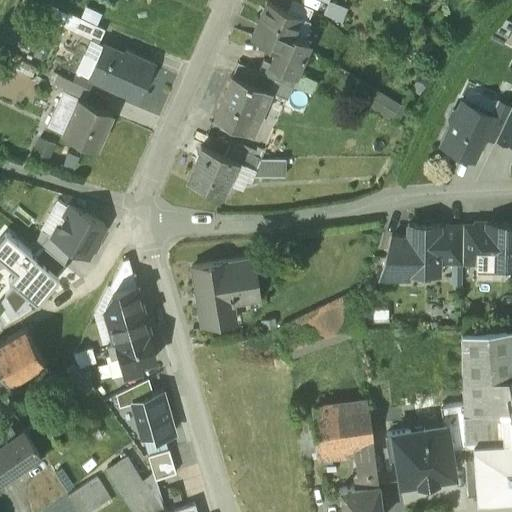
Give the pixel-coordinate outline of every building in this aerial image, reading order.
[(311,7),(294,0),(290,0),(286,10),(306,18),(311,7)] [(286,10),(266,1),(251,36),(276,47),(270,61),(269,62),(294,73),(294,72),(307,40),(299,37),(306,18),(286,10)] [(103,27),(79,16),(73,30),(97,40),(103,27)] [(131,57),(100,43),(87,74),(138,97),(153,64),(132,54),(131,57)] [(294,73),(269,62),(270,61),(263,58),(258,70),(292,85),(298,73),(294,72),(294,73)] [(90,87),(57,72),(51,85),(75,96),(76,95),(85,99),(90,87)] [(269,90),(230,74),(212,115),(243,129),(255,101),(263,105),(269,90)] [(383,90),(374,106),(400,121),(410,105),(383,90)] [(85,99),(76,95),(75,96),(60,130),(95,145),(110,111),(85,99)] [(511,106),(498,100),(491,116),(492,116),(483,137),(495,143),(497,139),(511,106)] [(491,116),(461,102),(458,109),(453,111),(450,118),(451,123),(442,144),(472,158),(483,137),(492,116),(491,116)] [(511,135),(511,106),(497,139),(510,145),(511,142),(510,141),(511,135)] [(52,155),(57,139),(43,135),(38,151),(52,155)] [(247,152),(227,143),(222,155),(234,160),(234,161),(242,163),(247,152)] [(200,145),(185,178),(219,193),(234,161),(234,160),(222,155),(200,145)] [(284,158),(260,157),(247,152),(242,163),(253,169),(251,176),(284,176),(284,158)] [(86,256),(104,224),(70,206),(52,238),(72,249),(86,256)] [(511,223),(476,223),(476,226),(475,262),(475,265),(511,265),(511,223)] [(407,237),(391,237),(379,276),(409,277),(409,272),(438,273),(438,261),(439,225),(407,225),(407,237)] [(462,226),(439,225),(438,261),(461,261),(462,226)] [(476,226),(462,226),(461,261),(475,262),(476,226)] [(58,275),(56,273),(35,256),(4,231),(0,236),(0,258),(15,271),(8,279),(14,284),(27,294),(36,302),(58,275)] [(64,264),(72,249),(52,238),(41,231),(36,241),(43,247),(64,264)] [(56,273),(64,264),(43,247),(35,256),(56,273)] [(124,251),(114,272),(118,289),(133,285),(124,251)] [(225,260),(191,266),(200,324),(221,321),(218,304),(258,298),(251,257),(225,261),(225,260)] [(14,310),(27,294),(14,284),(5,295),(14,310)] [(140,308),(133,285),(118,289),(104,310),(107,318),(138,309),(140,308)] [(355,293),(282,328),(286,357),(360,333),(355,293)] [(138,309),(107,318),(113,340),(145,331),(138,309)] [(104,310),(93,313),(102,344),(106,342),(113,340),(107,318),(104,310)] [(511,336),(511,327),(460,331),(462,401),(462,411),(508,408),(508,395),(504,396),(504,390),(507,390),(506,374),(511,373),(511,336)] [(25,328),(0,342),(0,359),(8,355),(21,375),(22,374),(44,361),(43,360),(25,328)] [(145,331),(113,340),(116,351),(121,367),(130,365),(138,362),(154,358),(146,331),(145,331)] [(113,340),(106,342),(109,353),(116,351),(113,340)] [(8,355),(0,359),(0,369),(7,382),(21,375),(8,355)] [(138,362),(130,365),(132,371),(140,368),(138,362)] [(115,394),(119,406),(130,403),(143,399),(142,394),(151,391),(148,378),(115,394)] [(154,438),(175,433),(163,388),(151,391),(142,394),(143,399),(152,435),(154,438)] [(130,403),(140,439),(152,435),(143,399),(130,403)] [(462,401),(440,405),(442,423),(445,422),(449,447),(464,445),(464,441),(462,411),(462,401)] [(369,407),(311,415),(315,457),(355,451),(355,449),(373,446),(369,407)] [(511,407),(508,408),(462,411),(464,441),(473,441),(511,438),(511,407)] [(311,415),(296,417),(302,459),(315,457),(311,415)] [(5,419),(0,421),(0,444),(16,434),(14,430),(5,419)] [(442,423),(386,432),(390,458),(396,457),(399,481),(453,472),(449,447),(445,422),(442,423)] [(16,434),(0,444),(0,462),(8,475),(41,454),(24,428),(20,431),(16,434)] [(511,438),(473,441),(477,498),(482,497),(511,494),(511,473),(509,474),(508,460),(511,459),(511,438)] [(145,445),(96,478),(111,502),(122,497),(128,511),(148,511),(163,507),(155,479),(147,455),(145,445)] [(373,446),(355,449),(355,451),(358,473),(376,470),(373,446)] [(168,450),(147,455),(155,479),(175,471),(168,450)] [(356,486),(338,488),(342,511),(381,511),(376,470),(358,473),(354,473),(356,486)] [(96,478),(67,496),(76,511),(95,511),(111,502),(96,478)] [(195,511),(193,503),(165,511),(164,511),(195,511)]
